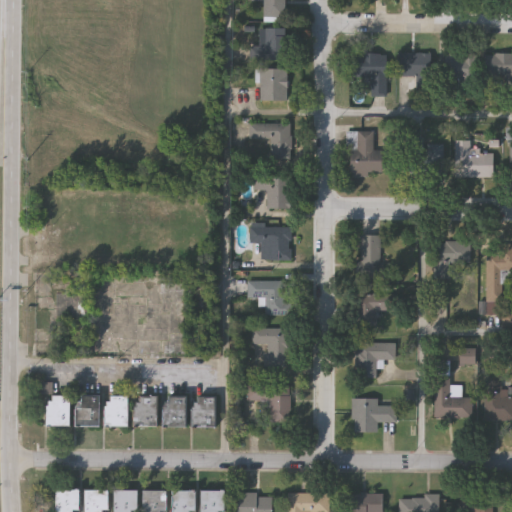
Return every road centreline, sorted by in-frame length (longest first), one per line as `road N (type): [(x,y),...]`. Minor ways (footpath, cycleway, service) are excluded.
road 1 (secondary): [(11,511),(13,0)]
road 2 (residential): [(511,464),(8,460)]
road 3 (residential): [(327,464),(322,0)]
road 4 (residential): [(511,25),(323,25)]
road 5 (residential): [(511,209),(325,209)]
